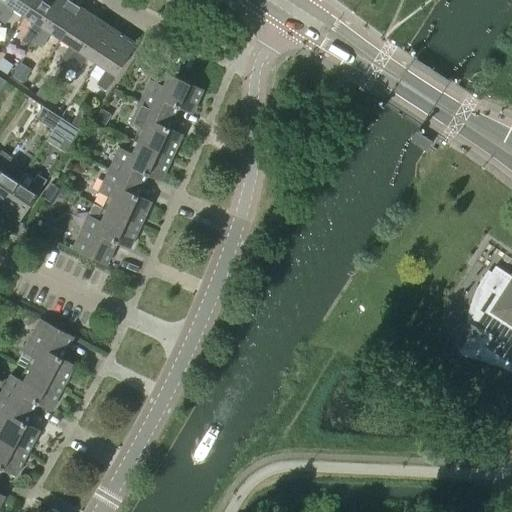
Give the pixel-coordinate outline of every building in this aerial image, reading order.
[(25,15),(35,0),(8,0),(0,13),(0,20),(6,24),(16,9),(25,15)] [(0,0),(0,13),(8,0),(0,0)] [(33,42),(61,0),(35,0),(25,15),(35,22),(25,36),(33,42)] [(61,39),(81,9),(68,0),(61,0),(33,42),(42,48),(52,33),(61,39)] [(69,66),(99,21),(81,9),(61,39),(70,45),(60,60),(69,66)] [(97,63),(117,33),(99,21),(69,66),(78,72),(88,57),(97,63)] [(136,45),(117,33),(97,63),(107,69),(97,84),(105,90),(136,45)] [(150,79),(140,102),(174,117),(178,107),(191,113),(203,89),(169,74),(163,85),(150,79)] [(169,128),(174,117),(140,102),(129,124),(142,131),(137,142),(171,157),(182,134),(169,128)] [(61,118),(43,106),(35,118),(53,130),(61,118)] [(79,129),(61,118),(53,130),(72,141),(79,129)] [(431,141),(416,131),(410,140),(425,150),(431,141)] [(160,181),(171,157),(137,142),(132,154),(119,148),(108,170),(143,185),(147,175),(160,181)] [(0,169),(9,156),(0,150),(0,169)] [(0,207),(17,182),(8,176),(18,162),(9,156),(0,169),(0,207)] [(138,195),(143,185),(108,170),(98,193),(111,198),(106,210),(140,225),(151,201),(138,195)] [(24,172),(17,182),(0,207),(0,215),(15,226),(46,180),(37,174),(34,179),(24,172)] [(129,249),(140,225),(106,210),(93,204),(72,249),(106,264),(116,243),(129,249)] [(32,245),(34,240),(36,234),(25,229),(21,240),(32,245)] [(485,243),(482,261),(498,264),(502,247),(485,243)] [(511,274),(511,276),(495,266),(491,273),(471,324),(469,324),(467,324),(464,324),(463,324),(460,325),(458,326),(457,327),(456,328),(454,330),(453,331),(452,333),(451,336),(451,337),(451,340),(451,343),(452,346),(453,347),(454,349),(456,351),(458,353),(460,353),(469,357),(481,360),(496,365),(511,371),(511,274)] [(49,323),(40,319),(35,328),(44,332),(49,323)] [(35,328),(22,352),(35,359),(29,370),(62,387),(74,364),(62,357),(73,336),(49,323),(44,332),(35,328)] [(50,410),(62,387),(29,370),(23,381),(10,374),(0,393),(0,396),(32,413),(37,404),(50,410)] [(27,423),(32,413),(0,396),(0,439),(27,454),(39,430),(27,423)] [(15,476),(27,454),(0,439),(0,473),(2,469),(15,476)]
